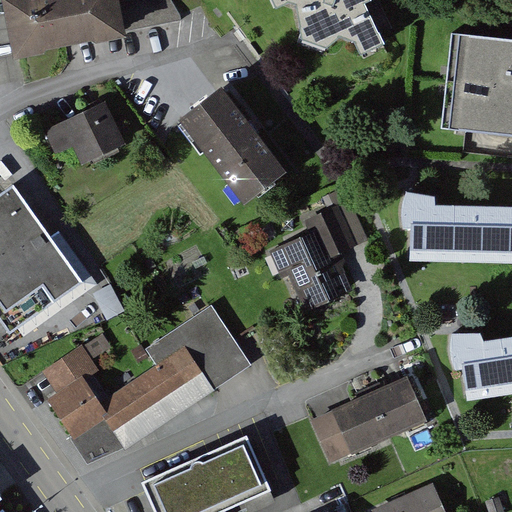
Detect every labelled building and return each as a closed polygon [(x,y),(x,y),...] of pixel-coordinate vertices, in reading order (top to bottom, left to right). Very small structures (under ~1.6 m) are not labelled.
[(131,0),(23,0),(7,4),(19,57),(185,20),(173,0),(136,0),(132,1),(131,0)] [(296,3),(303,5),(309,40),(334,48),(347,36),(363,42),(368,53),(389,44),(372,5),(376,3),(374,0),(279,0),(283,8),(296,3)] [(511,36),(451,30),(441,126),(511,133),(511,36)] [(285,168),(219,90),(177,126),(244,203),(285,168)] [(127,139),(105,100),(49,131),(71,170),(127,139)] [(15,182),(0,193),(0,307),(15,328),(85,276),(15,182)] [(511,199),(408,194),(417,262),(511,261),(511,331),(451,340),(472,402),(511,395),(511,199)] [(309,217),(315,232),(285,245),(312,306),(356,287),(340,252),(358,244),(340,203),(309,217)] [(111,284),(96,292),(109,317),(124,309),(111,284)] [(82,344),(47,367),(62,389),(48,399),(76,440),(106,420),(125,449),(256,361),(217,302),(150,346),(164,367),(118,398),(82,344)] [(429,424),(407,381),(320,424),(342,468),(429,424)] [(227,454),(153,486),(164,511),(231,511),(253,503),(256,511),(262,511),(285,502),(258,440),(227,454)] [(447,511),(434,485),(380,511),(447,511)]
